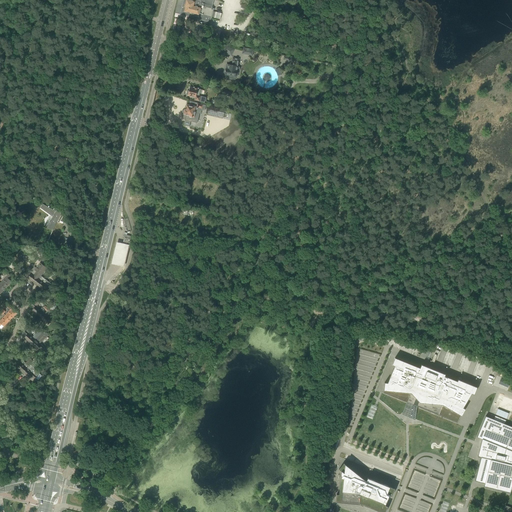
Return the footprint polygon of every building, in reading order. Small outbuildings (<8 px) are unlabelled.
[(213,0),(193,0),(193,1),(187,0),(186,0),(184,7),(185,7),(183,14),(189,16),(189,17),(198,20),(198,19),(208,22),(209,18),(211,19),(214,8),(212,8),(213,0)] [(231,56),(235,50),(225,45),(222,52),(231,56)] [(239,67),(237,66),(239,59),(233,58),(232,65),(228,65),(228,67),(226,67),(225,74),(230,75),(230,78),(235,79),(236,76),(237,77),(238,71),(239,70),(240,68),(239,67)] [(260,80),(258,80),(259,87),(276,86),(276,76),(260,76),(260,80)] [(190,88),(188,95),(193,96),(195,97),(194,100),(200,101),(204,102),(205,97),(201,96),(199,95),(200,93),(201,94),(202,90),(200,90),(198,89),(194,88),(194,89),(190,88)] [(223,94),(230,99),(233,95),(226,90),(223,94)] [(183,111),(183,112),(183,113),(183,114),(184,114),(186,115),(185,119),(185,120),(184,125),(189,127),(191,121),(197,123),(199,113),(200,114),(201,110),(204,110),(205,105),(197,103),(196,107),(191,106),(187,105),(186,109),(185,109),(185,110),(184,110),(183,110),(183,111)] [(63,212),(59,209),(56,208),(54,208),(53,210),(43,204),(40,208),(47,212),(49,213),(48,213),(52,217),(51,219),(47,227),(52,230),(57,222),(59,223),(63,216),(62,215),(63,212)] [(123,267),(128,247),(117,245),(113,265),(123,267)] [(31,273),(27,278),(34,284),(38,279),(47,268),(40,263),(35,270),(36,271),(34,275),(31,273)] [(6,277),(0,284),(5,288),(11,281),(9,279),(11,276),(9,274),(6,277)] [(45,284),(38,279),(34,284),(42,289),(44,287),(47,289),(50,285),(46,283),(45,284)] [(34,303),(31,306),(34,308),(32,311),(38,317),(43,312),(36,306),(37,306),(39,303),(37,300),(34,303)] [(16,313),(14,311),(15,309),(10,305),(7,307),(10,310),(5,315),(10,320),(16,313)] [(43,312),(38,317),(45,323),(48,325),(50,322),(53,320),(50,317),(49,318),(47,316),(51,312),(48,310),(47,312),(46,311),(45,313),(43,312)] [(4,326),(10,320),(5,315),(0,320),(0,325),(1,324),(4,326)] [(26,330),(24,333),(26,335),(24,338),(31,344),(35,339),(29,333),(26,330)] [(35,339),(31,344),(37,350),(40,348),(42,350),(44,347),(43,346),(40,344),(48,335),(44,331),(43,332),(42,332),(40,334),(37,337),(35,339)] [(371,373),(380,361),(377,352),(358,350),(357,354),(358,358),(363,358),(367,353),(371,356),(371,357),(367,358),(370,360),(367,361),(373,362),(367,364),(372,365),(371,367),(367,368),(365,364),(365,368),(360,370),(361,364),(356,361),(354,379),(356,381),(361,379),(356,379),(360,377),(361,374),(366,374),(367,370),(371,373)] [(18,358),(15,362),(18,364),(16,367),(22,373),(27,368),(33,361),(30,358),(26,363),(22,360),(21,361),(18,358)] [(384,393),(457,422),(465,409),(462,408),(471,393),(474,394),(476,387),(458,380),(457,381),(444,376),(445,374),(421,365),(420,368),(395,358),(392,365),(395,366),(388,383),(385,383),(384,393)] [(27,368),(22,373),(29,379),(31,376),(35,379),(37,377),(33,374),(31,372),(27,368)] [(501,378),(498,384),(508,388),(510,382),(501,378)] [(498,409),(495,414),(506,419),(509,413),(498,409)] [(510,490),(511,490),(511,426),(504,424),(506,420),(495,416),(493,419),(485,416),(477,437),(482,439),(481,443),(482,443),(480,448),(477,457),(481,457),(475,481),(484,483),(483,487),(509,494),(510,490)] [(366,481),(348,466),(344,463),(339,469),(341,471),(339,494),(336,494),(335,502),(363,505),(380,511),(385,511),(388,506),(385,505),(387,499),(388,499),(388,498),(389,495),(392,496),(395,489),(384,484),(384,485),(368,478),(367,479),(366,481)]
